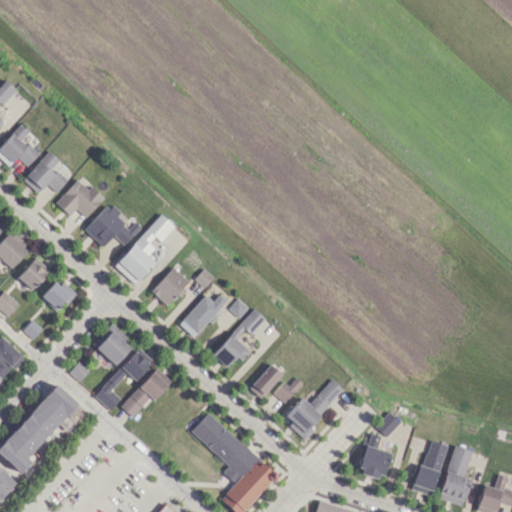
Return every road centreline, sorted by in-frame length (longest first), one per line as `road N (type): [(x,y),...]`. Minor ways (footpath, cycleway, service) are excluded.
road 1 (residential): [(0,191),(304,473),(409,511)]
road 2 (residential): [(0,407),(107,291)]
road 3 (residential): [(268,511),(359,417)]
